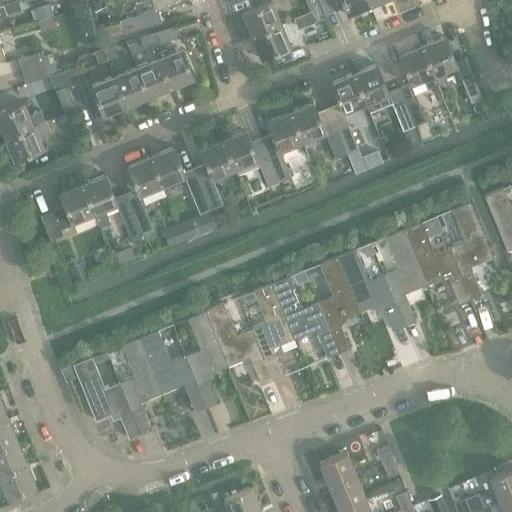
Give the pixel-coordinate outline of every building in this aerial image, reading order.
[(0,18),(6,16),(6,13),(21,9),(18,0),(15,0),(3,4),(3,3),(0,4),(0,18)] [(269,0),(242,11),(251,33),(280,21),(271,0),(269,0)] [(325,11),(320,0),(306,0),(311,11),(313,16),(325,11)] [(347,13),(370,4),(368,0),(320,0),(325,11),(336,6),(335,4),(342,1),(347,13)] [(49,4),(34,8),(37,19),(53,14),(49,4)] [(78,9),(86,41),(98,38),(90,6),(78,9)] [(113,35),(122,32),(147,25),(160,21),(155,7),(143,12),(143,14),(119,21),(109,24),(113,35)] [(311,11),(294,18),(299,28),(316,21),(313,16),(311,11)] [(290,45),(280,21),(251,33),(261,57),(290,45)] [(174,26),(150,33),(154,44),(177,37),(174,26)] [(150,33),(140,36),(143,47),(154,44),(150,33)] [(443,36),(420,45),(436,84),(445,81),(447,77),(444,70),(455,65),(443,36)] [(113,45),(103,49),(108,60),(117,56),(113,45)] [(414,93),(436,84),(420,45),(398,54),(410,84),(398,88),(413,125),(425,120),(414,93)] [(180,47),(158,56),(171,87),(193,78),(180,47)] [(103,49),(94,53),(99,64),(108,60),(103,49)] [(24,82),(48,75),(43,56),(41,50),(17,58),(24,82)] [(52,53),(43,56),(48,75),(58,72),(52,53)] [(148,96),(171,87),(158,56),(136,66),(148,96)] [(374,63),(352,72),(364,102),(365,101),(370,111),(391,103),(402,130),(413,125),(398,88),(387,93),(386,93),(374,63)] [(126,105),(148,96),(136,66),(114,75),(126,105)] [(48,75),(54,89),(67,84),(79,79),(74,67),(58,72),(48,75)] [(341,111),(364,102),(352,72),(329,82),(341,111)] [(103,115),(126,105),(114,75),(90,85),(103,115)] [(469,102),(480,98),(471,76),(460,80),(469,102)] [(79,79),(67,84),(76,106),(88,101),(79,79)] [(64,112),(76,106),(67,84),(54,89),(64,112)] [(0,111),(0,126),(4,136),(34,124),(24,101),(0,111)] [(312,102),(289,111),(301,141),(323,132),(312,102)] [(289,176),(279,150),(301,141),(289,111),(267,120),(272,134),(260,138),(277,181),(289,176)] [(13,159),(43,147),(38,135),(50,130),(46,119),(34,124),(4,136),(13,159)] [(348,125),(336,130),(345,153),(357,148),(348,125)] [(244,130),(221,139),(234,169),(256,160),(266,185),(277,181),(260,138),(249,143),(244,130)] [(334,157),(345,153),(336,130),(325,135),(334,157)] [(77,140),(81,151),(93,147),(88,136),(77,140)] [(210,178),(234,169),(221,139),(198,148),(210,178)] [(172,145),(149,155),(161,185),(184,175),(182,170),(172,145)] [(377,151),(361,157),(365,168),(382,161),(377,151)] [(149,155),(126,164),(138,194),(161,185),(149,155)] [(204,162),(194,165),(210,208),(221,204),(204,162)] [(199,213),(210,208),(194,165),(182,170),(199,213)] [(104,173),(81,182),(94,212),(100,227),(111,223),(104,208),(116,203),(104,173)] [(57,227),(94,212),(81,182),(58,192),(63,203),(50,208),(57,227)] [(511,213),(501,186),(483,194),(506,249),(511,246),(511,213)] [(469,265),(490,256),(468,202),(450,209),(462,240),(447,246),(469,297),(480,292),(469,265)] [(154,231),(145,208),(133,213),(143,236),(154,231)] [(131,241),(143,236),(133,213),(122,217),(131,241)] [(420,220),(401,228),(424,283),(446,274),(457,302),(469,297),(447,246),(433,252),(420,220)] [(178,224),(163,230),(169,245),(184,239),(178,224)] [(403,292),(424,283),(401,228),(383,235),(397,267),(382,273),(403,324),(414,319),(403,292)] [(354,247),(336,255),(358,310),(380,301),(391,329),(403,324),(382,273),(367,279),(354,247)] [(336,319),(358,310),(336,255),(317,262),(330,294),(316,300),(337,352),(348,347),(336,319)] [(83,260),(68,265),(73,279),(88,273),(83,260)] [(314,265),(305,269),(309,278),(317,274),(314,265)] [(288,275),(270,282),(293,337),(313,328),(326,356),(337,352),(316,300),(301,306),(288,275)] [(271,346),(293,337),(270,282),(252,290),(265,321),(249,328),(270,380),(282,374),(271,346)] [(222,302),(204,310),(227,365),(247,356),(259,384),(270,380),(249,328),(235,333),(222,302)] [(198,349),(184,355),(205,406),(216,401),(204,374),(227,365),(204,310),(185,317),(198,349)] [(205,406),(184,355),(169,361),(156,329),(137,337),(160,392),(182,383),(193,411),(205,406)] [(118,382),(129,409),(139,433),(150,428),(139,401),(160,392),(137,337),(120,344),(133,376),(118,382)] [(139,433),(129,409),(118,382),(103,388),(90,356),(71,364),(75,376),(94,419),(116,410),(127,438),(139,433)] [(71,364),(64,367),(69,378),(75,376),(71,364)] [(0,444),(13,439),(5,419),(0,420),(0,444)] [(0,471),(23,462),(13,439),(0,444),(0,471)] [(376,449),(382,462),(392,458),(387,445),(376,449)] [(345,450),(318,461),(328,484),(355,473),(345,450)] [(388,478),(399,473),(392,458),(382,462),(388,478)] [(23,462),(0,471),(0,483),(5,496),(32,485),(23,462)] [(484,507),(498,501),(497,500),(511,493),(511,466),(488,476),(493,490),(480,496),(484,507)] [(328,484),(337,507),(364,496),(355,473),(328,484)] [(223,497),(228,511),(250,511),(260,508),(251,486),(223,497)] [(395,495),(400,508),(411,504),(406,491),(395,495)] [(441,492),(429,498),(434,511),(449,511),(443,496),(441,492)] [(511,511),(511,493),(497,500),(498,501),(502,511),(511,511)] [(339,511),(370,511),(364,496),(337,507),(339,511)] [(467,511),(470,511),(464,497),(453,502),(457,511),(467,511)]
